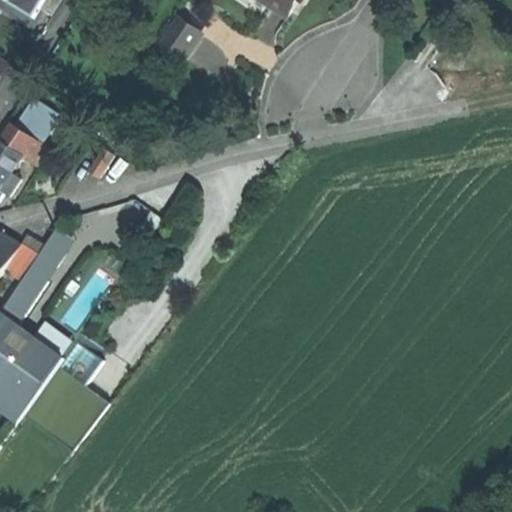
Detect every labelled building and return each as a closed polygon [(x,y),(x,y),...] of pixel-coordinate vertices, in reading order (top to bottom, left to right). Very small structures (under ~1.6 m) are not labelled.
[(0,0),(0,7),(36,30),(47,12),(43,9),(37,18),(6,0),(0,0)] [(6,0),(37,18),(43,9),(47,12),(54,17),(65,0),(6,0)] [(264,0),(289,17),(300,0),(264,0)] [(163,43),(186,59),(202,35),(179,19),(163,43)] [(0,84),(12,66),(0,58),(0,84)] [(39,101),(21,128),(42,142),(60,114),(39,101)] [(14,124),(3,141),(25,156),(25,157),(40,167),(52,149),(42,142),(21,128),(14,124)] [(25,156),(3,141),(0,144),(0,193),(2,190),(12,197),(23,179),(14,173),(25,157),(25,156)] [(106,150),(92,172),(101,177),(115,156),(106,150)] [(142,228),(153,235),(164,220),(153,212),(142,228)] [(60,228),(41,256),(31,271),(47,282),(77,240),(60,228)] [(5,233),(0,239),(0,252),(14,261),(24,246),(24,245),(5,233)] [(41,256),(24,246),(14,261),(7,271),(25,281),(31,271),(41,256)] [(0,281),(7,271),(14,261),(0,252),(0,281)] [(47,282),(31,271),(25,281),(3,313),(5,314),(21,326),(47,282)] [(21,326),(5,314),(0,321),(0,386),(8,392),(31,407),(66,359),(21,326)] [(78,343),(66,359),(31,407),(25,415),(75,451),(110,404),(86,386),(104,361),(78,343)] [(0,403),(8,392),(0,386),(0,403)] [(25,415),(31,407),(8,392),(0,403),(0,408),(20,422),(25,415)]
